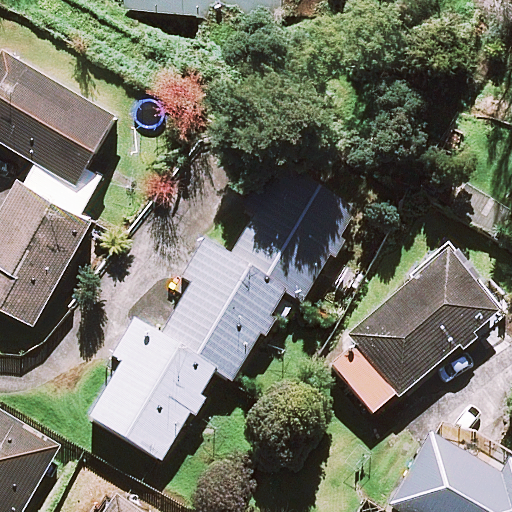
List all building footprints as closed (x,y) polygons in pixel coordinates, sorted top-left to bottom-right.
[(131,0),(131,10),(285,20),(286,0),(131,0)] [(125,118),(13,51),(0,73),(0,94),(4,96),(0,102),(0,138),(41,163),(0,232),(0,302),(41,327),(103,222),(87,213),(107,178),(94,170),(125,118)] [(351,245),(344,241),(358,218),(273,166),(261,186),(276,195),(234,265),(209,250),(188,284),(199,291),(166,343),(137,325),(114,362),(128,371),(96,423),(164,465),(192,419),(200,424),(211,404),(204,400),(219,376),(237,387),(292,298),(305,306),(331,263),(337,267),(351,245)] [(511,214),(511,209),(469,184),(451,215),(496,242),(511,214)] [(502,316),(452,257),(328,362),(379,421),(502,316)] [(62,450),(0,415),(0,511),(34,511),(29,509),(62,450)] [(497,477),(434,441),(393,511),(511,511),(511,466),(505,463),(497,477)] [(131,511),(119,503),(112,511),(131,511)]
